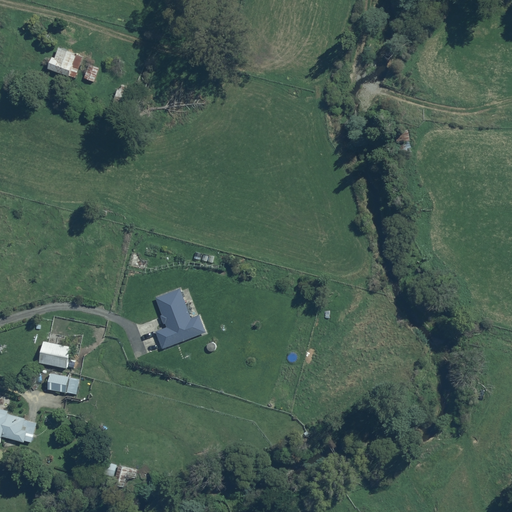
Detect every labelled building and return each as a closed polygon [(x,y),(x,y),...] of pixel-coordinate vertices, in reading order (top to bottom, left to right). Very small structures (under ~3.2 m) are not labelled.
[(78,79),(85,56),(60,49),(57,58),(52,56),(48,70),(78,79)] [(100,68),(90,64),(85,78),(95,82),(100,68)] [(199,315),(188,288),(183,290),(181,286),(155,296),(162,314),(135,326),(148,356),(163,349),(164,350),(208,332),(200,314),(199,315)] [(73,348),(44,342),(40,364),(69,369),(73,348)] [(49,390),(79,396),(82,381),(72,379),(73,374),(53,370),(49,390)] [(0,444),(2,445),(4,438),(26,444),(26,441),(33,443),(39,423),(8,415),(9,412),(0,409),(0,444)] [(114,478),(118,466),(109,463),(105,475),(114,478)] [(133,491),(137,469),(119,466),(115,487),(133,491)]
